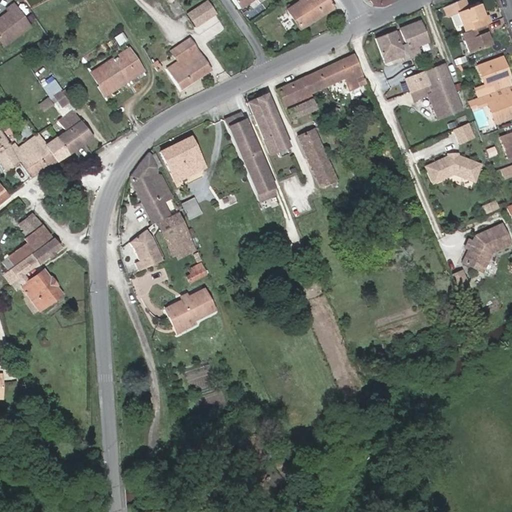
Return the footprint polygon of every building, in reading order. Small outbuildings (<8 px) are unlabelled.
[(231,0),(238,9),(250,0),(231,0)] [(334,8),(328,0),(300,0),(286,9),(299,30),(334,8)] [(207,1),(201,5),(209,17),(215,13),(207,1)] [(22,33),(15,22),(23,17),(13,3),(5,8),(8,12),(0,17),(0,42),(3,46),(22,33)] [(209,17),(201,5),(186,15),(194,27),(209,17)] [(489,23),(487,16),(485,16),(482,17),(480,12),(477,5),(457,12),(462,25),(465,24),(467,31),(486,24),(489,23)] [(30,27),(23,17),(15,22),(22,33),(30,27)] [(428,42),(420,21),(399,29),(405,45),(400,47),(403,54),(408,53),(410,58),(420,54),(417,47),(428,42)] [(486,39),(484,34),(487,33),(489,32),(486,24),(467,31),(465,32),(464,33),(466,39),(463,40),(468,54),(489,46),(486,39)] [(117,31),(123,40),(126,38),(120,29),(117,31)] [(112,35),(117,43),(123,40),(117,31),(112,35)] [(400,47),(394,31),(375,39),(384,63),(402,56),(404,61),(410,58),(408,53),(403,54),(400,47)] [(210,70),(189,38),(180,45),(188,55),(177,62),(166,69),(180,89),(210,70)] [(188,55),(180,45),(170,51),(177,62),(188,55)] [(118,59),(130,51),(129,48),(116,57),(118,59)] [(128,77),(141,69),(130,51),(118,59),(116,57),(108,62),(108,63),(91,74),(97,84),(102,82),(103,83),(97,87),(103,97),(121,85),(119,83),(125,79),(123,76),(126,74),(128,77)] [(365,83),(353,54),(299,79),(308,96),(309,95),(309,94),(343,78),(349,91),(365,83)] [(510,78),(502,57),(477,66),(484,87),(474,90),(477,97),(507,87),(510,86),(508,79),(510,78)] [(91,74),(108,63),(108,62),(90,73),(91,74)] [(442,65),(404,79),(412,101),(427,96),(436,120),(460,110),(442,65)] [(316,109),(309,95),(308,96),(299,79),(276,90),(290,121),(291,121),(294,126),(299,124),(298,118),(316,109)] [(60,90),(61,90),(53,80),(42,88),(49,98),(52,96),(60,90)] [(477,97),(475,98),(478,107),(486,104),(494,124),(511,117),(511,94),(511,93),(510,94),(507,87),(477,97)] [(43,112),(53,105),(62,117),(72,110),(74,109),(68,101),(73,98),(67,89),(62,92),(61,90),(60,90),(69,103),(61,109),(52,96),(49,98),(38,105),(43,112)] [(69,103),(60,90),(52,96),(61,109),(69,103)] [(286,145),(265,93),(247,101),(268,153),(286,145)] [(92,138),(79,121),(72,110),(62,117),(57,120),(65,131),(60,135),(72,152),(92,138)] [(276,194),(260,158),(256,160),(250,145),(254,143),(251,137),(247,139),(241,125),(245,123),(241,113),(223,120),(258,202),(276,194)] [(251,137),(245,123),(241,125),(247,139),(251,137)] [(472,138),(467,124),(452,130),(458,144),(472,138)] [(336,181),(313,129),(297,136),(319,188),(336,181)] [(0,131),(0,162),(5,172),(19,164),(0,131)] [(19,149),(38,135),(36,132),(17,146),(19,149)] [(511,132),(499,138),(507,159),(511,157),(511,132)] [(30,177),(72,152),(60,135),(45,144),(38,135),(19,149),(17,146),(14,143),(11,146),(10,146),(19,163),(30,177)] [(205,168),(189,137),(159,152),(174,183),(205,168)] [(260,158),(254,143),(250,145),(256,160),(260,158)] [(495,154),(493,148),(487,150),(489,156),(495,154)] [(140,162),(129,177),(130,178),(129,179),(152,224),(155,222),(168,216),(162,203),(171,199),(160,177),(154,175),(156,169),(148,153),(140,162)] [(477,173),(480,165),(457,155),(456,158),(447,158),(446,156),(423,167),(432,184),(452,174),(467,180),(470,171),(477,173)] [(511,164),(500,169),(503,179),(511,175),(511,164)] [(474,182),(477,173),(470,171),(467,180),(474,182)] [(183,209),(195,203),(193,198),(180,204),(183,209)] [(498,209),(494,201),(480,207),(484,215),(498,209)] [(195,203),(183,209),(188,220),(200,213),(195,203)] [(185,232),(176,212),(168,216),(155,222),(168,248),(167,249),(171,257),(175,255),(171,246),(188,237),(185,232)] [(28,235),(41,225),(31,214),(18,225),(28,235)] [(510,244),(501,224),(474,236),(472,241),(467,250),(461,263),(481,272),(490,253),(510,244)] [(15,264),(50,237),(41,225),(28,235),(25,238),(28,242),(9,256),(15,264)] [(194,234),(191,229),(185,232),(188,237),(194,234)] [(161,261),(151,238),(145,230),(128,243),(133,249),(138,261),(134,264),(137,272),(161,261)] [(192,246),(188,237),(171,246),(175,255),(192,246)] [(467,250),(472,241),(467,238),(462,248),(467,250)] [(62,295),(56,286),(57,285),(50,277),(44,269),(28,281),(23,274),(59,247),(53,239),(12,268),(18,277),(19,277),(25,285),(22,287),(40,311),(62,295)] [(194,250),(192,246),(175,255),(177,259),(194,250)] [(15,264),(9,256),(1,262),(7,270),(15,264)] [(198,270),(196,265),(188,270),(190,274),(198,270)] [(18,277),(12,268),(5,274),(11,283),(18,277)] [(189,283),(205,274),(202,268),(198,270),(190,274),(186,276),(189,283)] [(467,286),(460,271),(450,275),(457,290),(467,286)] [(214,310),(203,289),(163,309),(172,327),(191,318),(192,321),(214,310)] [(175,333),(194,324),(192,321),(191,318),(172,327),(175,333)] [(153,470),(154,461),(142,460),(141,469),(153,470)]
